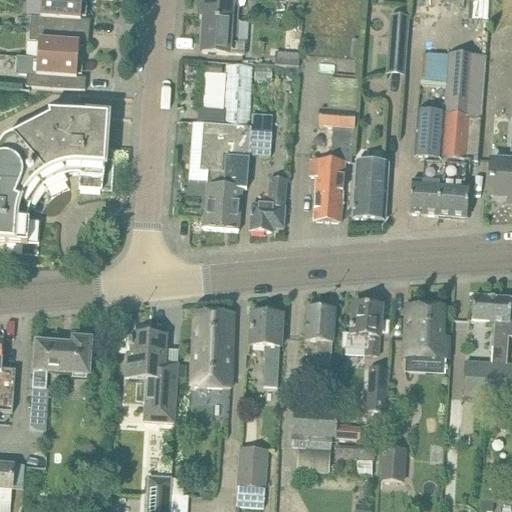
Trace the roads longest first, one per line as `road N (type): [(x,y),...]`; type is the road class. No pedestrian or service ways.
road 1 (tertiary): [(149,286),(511,259)]
road 2 (residential): [(149,286),(163,0)]
road 3 (tertiary): [(0,299),(149,286)]
